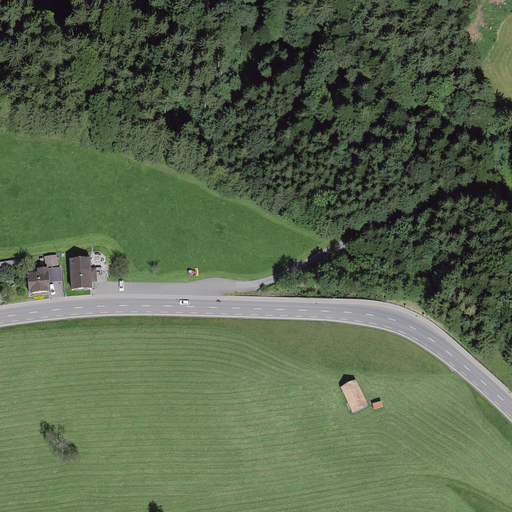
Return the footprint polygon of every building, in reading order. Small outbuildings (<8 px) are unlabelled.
[(58,267),(57,257),(45,259),(46,269),(58,267)] [(89,261),(70,262),(72,294),(92,292),(92,285),(97,285),(96,271),(90,271),(89,261)] [(60,269),(47,270),(49,284),(56,283),(62,283),(60,269)] [(39,275),(27,277),(29,298),(50,295),(49,284),(47,270),(38,271),(39,275)] [(359,382),(343,388),(354,416),(370,410),(359,382)] [(383,402),(373,405),(375,411),(385,409),(383,402)]
